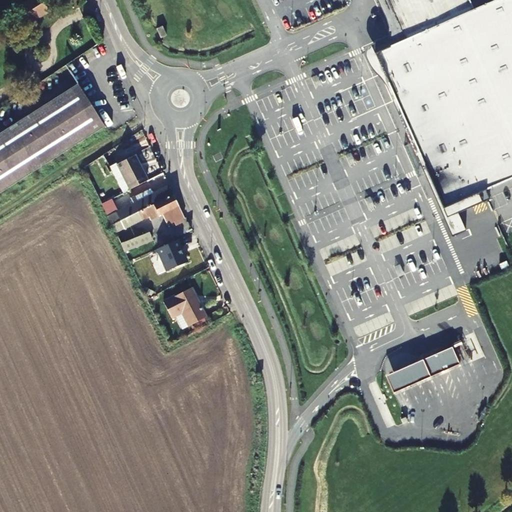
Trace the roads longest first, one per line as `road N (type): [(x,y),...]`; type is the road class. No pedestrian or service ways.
road 1 (tertiary): [(272,511),(279,405),(273,373),(181,155)]
road 2 (track): [(161,112),(0,214)]
